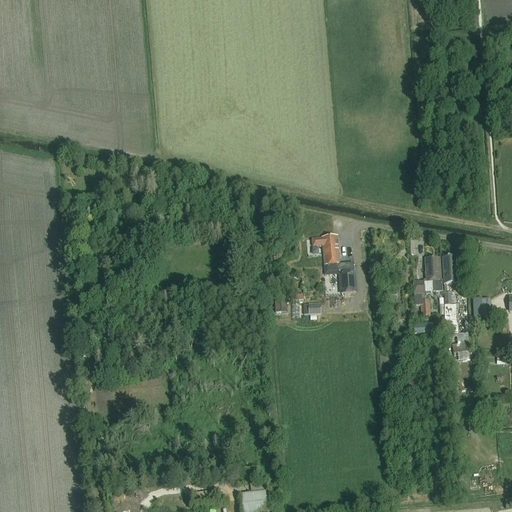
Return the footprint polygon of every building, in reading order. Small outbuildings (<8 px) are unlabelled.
[(338,242),(338,237),(321,238),(321,239),(312,240),(312,248),(323,248),(325,268),(341,267),(338,242)] [(443,293),(440,258),(425,259),(426,282),(413,283),(415,307),(421,307),(421,318),(431,318),(430,301),(422,302),(422,296),(425,296),(425,293),(434,293),(443,293)] [(444,287),(459,286),(456,260),(442,261),(444,287)] [(340,275),(342,296),(356,295),(355,274),(340,275)] [(457,334),(456,316),(456,306),(452,306),(451,295),(444,295),(446,339),(457,339),(458,346),(453,346),(453,355),(469,354),(468,333),(457,334)] [(492,319),(491,300),(473,301),(474,320),(492,319)] [(287,314),(286,303),(275,303),(275,314),(287,314)] [(309,316),(321,316),(321,305),(308,306),(309,316)] [(434,333),(433,325),(414,327),(415,335),(434,333)] [(422,395),(422,379),(408,380),(408,396),(422,395)] [(245,511),(272,511),(271,491),(244,493),(245,511)]
